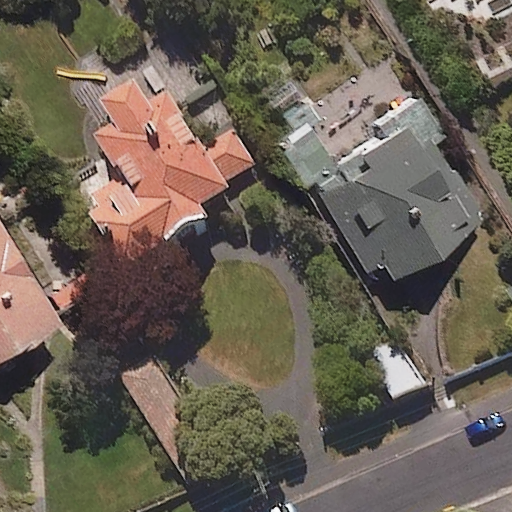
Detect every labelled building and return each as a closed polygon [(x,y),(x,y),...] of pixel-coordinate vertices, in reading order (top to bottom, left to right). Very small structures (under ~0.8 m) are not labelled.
[(187,112),(210,97),(178,45),(86,103),(101,126),(85,136),(116,186),(89,203),(98,216),(85,224),(121,280),(203,227),(197,218),(229,198),(223,190),(256,169),(232,131),(208,146),(187,112)] [(435,131),(413,95),(327,148),(306,115),(269,138),(359,282),(442,230),(457,221),(428,173),(452,157),(435,131)] [(0,335),(39,313),(0,248),(0,335)] [(424,388),(396,341),(366,359),(395,405),(424,388)] [(158,363),(118,389),(162,455),(201,428),(158,363)]
